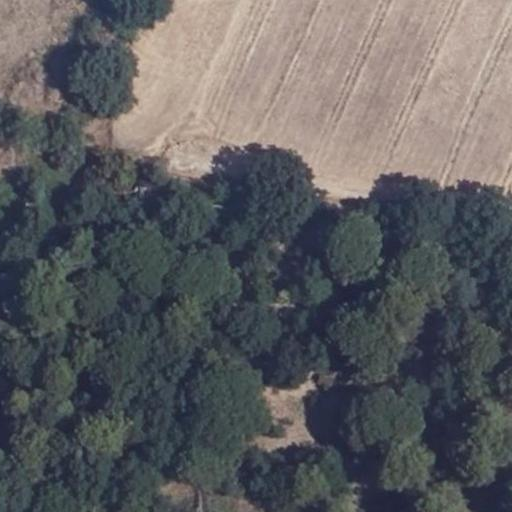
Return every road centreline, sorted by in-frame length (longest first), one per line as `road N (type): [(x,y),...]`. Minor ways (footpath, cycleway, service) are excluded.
road 1 (track): [(0,150),(222,188),(313,183),(511,215)]
road 2 (track): [(141,0),(110,44),(101,114),(130,173)]
